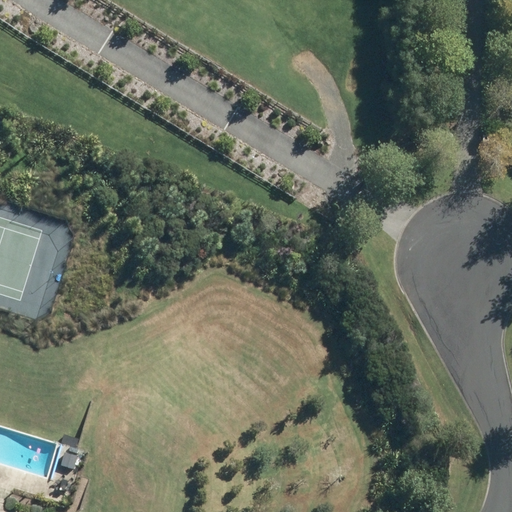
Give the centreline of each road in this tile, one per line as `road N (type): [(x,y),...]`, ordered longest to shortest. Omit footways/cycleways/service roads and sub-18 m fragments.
road 1 (unknown): [(471,305),(229,121),(44,0)]
road 2 (residential): [(462,247),(506,454),(499,511)]
